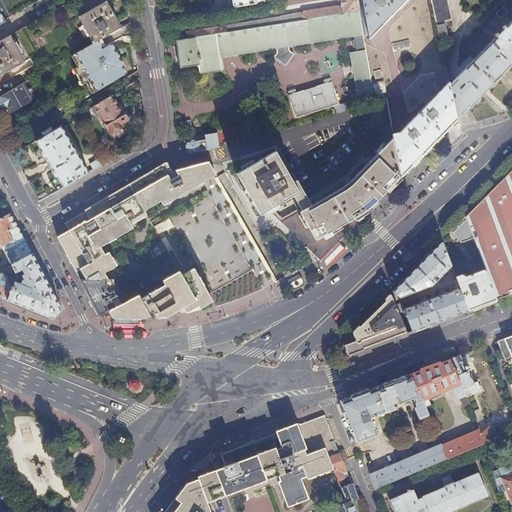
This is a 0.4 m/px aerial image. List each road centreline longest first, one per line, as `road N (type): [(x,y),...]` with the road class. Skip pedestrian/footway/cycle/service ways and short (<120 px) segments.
road 1 (tertiary): [(36,221),(156,143),(163,120),(144,0)]
road 2 (primary): [(292,360),(440,208)]
road 3 (primary): [(298,313),(111,353)]
road 4 (primary): [(440,208),(298,313)]
road 5 (tertiary): [(100,351),(36,221)]
road 6 (secondary): [(197,438),(325,394)]
road 7 (secondary): [(511,313),(390,362)]
road 8 (residential): [(325,394),(372,511)]
